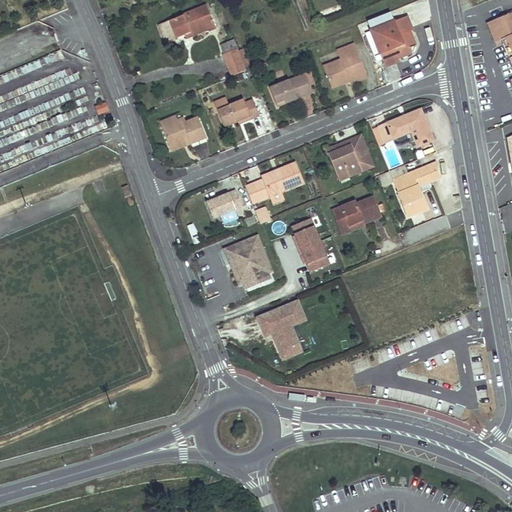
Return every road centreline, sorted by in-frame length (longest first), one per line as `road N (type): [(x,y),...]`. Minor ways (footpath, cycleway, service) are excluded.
road 1 (residential): [(152,197),(421,87),(457,80)]
road 2 (tertiary): [(457,80),(511,388)]
road 3 (residential): [(152,197),(82,0)]
road 4 (residential): [(215,368),(152,197)]
road 5 (secondary): [(0,495),(129,458)]
